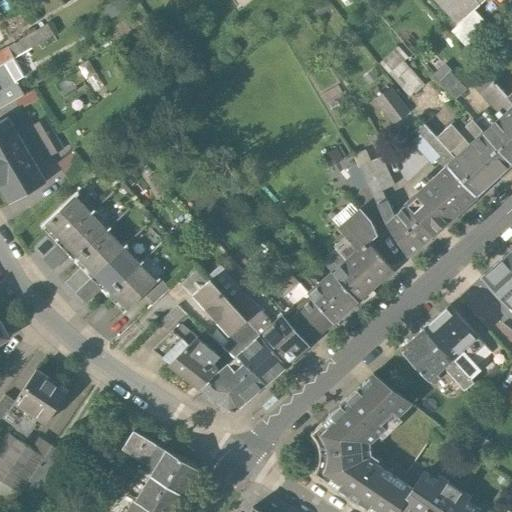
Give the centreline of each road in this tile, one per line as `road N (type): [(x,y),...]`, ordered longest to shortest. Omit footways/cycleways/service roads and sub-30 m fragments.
road 1 (tertiary): [(242,459),(511,209)]
road 2 (residential): [(0,250),(44,314),(242,459)]
